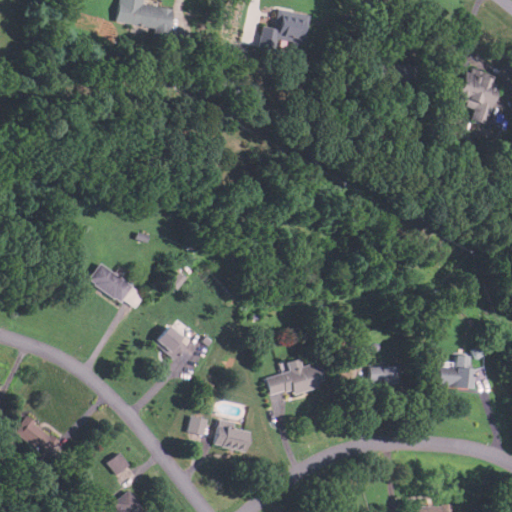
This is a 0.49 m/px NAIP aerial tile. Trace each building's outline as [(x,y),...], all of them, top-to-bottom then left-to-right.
[(114,0),(112,22),(166,29),(169,8),(140,4),(140,0),(114,0)] [(305,13),(275,8),(271,27),(259,25),(255,48),(272,51),(274,40),(299,44),(305,13)] [(371,85),(414,85),(414,63),(371,63),(371,85)] [(462,68),(453,100),(471,105),(467,119),(483,124),(496,78),(462,68)] [(85,279),(130,308),(140,292),(95,263),(85,279)] [(150,342),(171,358),(184,341),(164,325),(150,342)] [(466,355),(454,355),(454,367),(467,366),(466,355)] [(290,391),(321,385),(316,361),(298,365),(297,358),(284,361),(286,372),(263,376),(267,394),(290,389),(290,391)] [(456,365),(435,364),(435,386),(469,387),(469,366),(456,366),(456,365)] [(393,366),(365,366),(365,383),(393,383),(393,366)] [(11,432),(42,456),(54,440),(23,416),(11,432)] [(186,438),(201,438),(200,417),(185,417),(186,438)] [(210,444),(242,452),(247,430),(215,423),(210,444)] [(112,474),(124,463),(115,453),(103,463),(112,474)] [(141,511),(124,490),(107,503),(112,509),(108,511),(141,511)]
